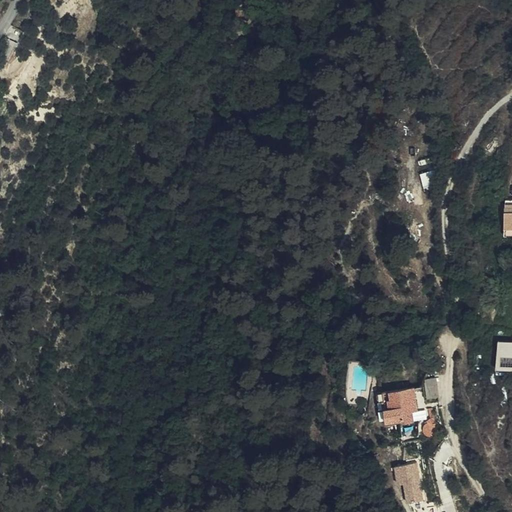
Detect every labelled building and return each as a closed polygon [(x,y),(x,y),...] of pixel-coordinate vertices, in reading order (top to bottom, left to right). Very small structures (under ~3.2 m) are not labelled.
[(422,171),(425,188),(438,186),(435,169),(422,171)] [(497,367),(511,368),(511,338),(500,338),(497,367)] [(414,376),(381,380),(386,409),(405,407),(405,411),(413,411),(412,402),(411,395),(416,394),(414,376)] [(386,409),(381,380),(376,381),(380,410),(386,409)] [(437,422),(438,407),(438,405),(437,405),(431,405),(431,414),(426,419),(426,425),(428,422),(430,420),(434,420),(436,421),(437,422)] [(427,497),(419,459),(395,464),(399,483),(405,482),(409,501),(427,497)]
